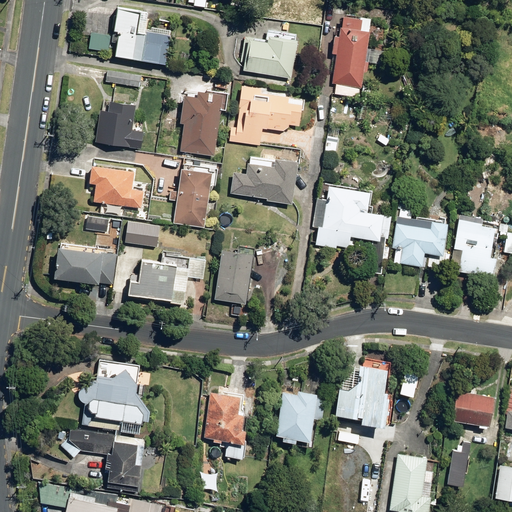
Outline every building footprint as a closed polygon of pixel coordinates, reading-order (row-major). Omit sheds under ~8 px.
[(139,6),(119,3),(113,39),(117,39),(115,52),(165,60),(170,32),(145,28),(145,29),(136,28),(139,6)] [(341,22),(333,81),(362,84),(370,26),(341,22)] [(91,30),(89,47),(108,50),(111,33),(91,30)] [(246,69),(291,77),(298,37),(269,31),(268,38),(251,35),(246,69)] [(106,80),(140,85),(140,84),(143,84),(145,74),(107,68),(106,80)] [(230,139),(260,143),(263,125),(284,128),(289,124),(289,122),(300,124),(302,101),(288,100),(289,94),(261,90),(261,85),(243,83),(237,126),(232,125),(230,139)] [(362,95),(370,96),(371,84),(363,84),(362,95)] [(180,149),(214,153),(223,91),(199,87),(198,94),(185,92),(181,120),(184,120),(180,149)] [(95,140),(141,146),(143,130),(132,128),(135,102),(108,98),(107,108),(99,107),(95,140)] [(339,117),(346,118),(348,105),(341,104),(339,117)] [(357,117),(366,118),(368,106),(359,104),(357,117)] [(507,137),(494,135),(491,150),(504,152),(507,137)] [(400,143),(389,143),(388,157),(399,157),(400,143)] [(267,198),(293,201),(298,158),(276,155),(275,163),(248,160),(246,171),(234,169),(231,191),(268,195),(267,198)] [(94,199),(141,206),(143,187),(132,186),(135,168),(91,162),(89,179),(97,180),(94,199)] [(174,221),(205,225),(212,169),(182,165),(174,221)] [(369,269),(381,271),(385,235),(387,235),(390,212),(369,209),(371,188),(329,182),(323,224),(319,223),(316,244),(336,247),(336,243),(348,245),(349,234),(374,237),(369,269)] [(431,266),(448,269),(451,249),(444,248),(448,219),(398,213),(394,242),(403,243),(400,261),(424,264),(426,250),(433,251),(431,266)] [(85,226),(107,229),(109,217),(87,214),(85,226)] [(459,269),(494,275),(499,242),(493,242),(496,222),(459,217),(455,246),(462,247),(459,269)] [(162,222),(129,218),(126,240),(160,245),(162,222)] [(499,233),(507,234),(508,223),(501,222),(499,233)] [(54,274),(112,282),(117,251),(58,243),(54,274)] [(215,297),(245,301),(253,250),(221,246),(215,297)] [(170,300),(183,301),(185,287),(173,286),(177,261),(142,256),(139,278),(131,277),(129,290),(170,296),(170,300)] [(361,437),(379,439),(387,367),(361,364),(358,387),(340,385),(336,414),(363,417),(361,437)] [(82,421),(140,430),(141,418),(147,419),(149,406),(136,388),(137,380),(126,365),(114,374),(97,372),(97,377),(91,376),(90,384),(87,384),(85,384),(84,385),(82,385),(81,386),(80,387),(80,388),(79,389),(79,391),(79,392),(79,393),(79,395),(80,396),(81,397),(82,398),(83,399),(85,399),(82,421)] [(283,390),(277,432),(310,437),(317,391),(298,388),(298,392),(283,390)] [(452,419),(490,424),(494,394),(456,389),(452,419)] [(225,454),(243,455),(246,425),(242,425),(244,411),(242,411),(244,393),(212,391),(210,418),(206,418),(205,436),(227,437),(225,454)] [(141,467),(134,465),(138,442),(115,439),(116,434),(71,427),(69,435),(61,444),(74,455),(81,448),(107,452),(105,466),(110,466),(107,485),(137,489),(141,467)] [(461,449),(469,450),(471,440),(463,439),(461,449)] [(463,484),(469,450),(461,449),(454,448),(448,482),(463,484)] [(398,511),(428,511),(431,495),(422,494),(427,456),(398,452),(391,508),(399,510),(398,511)] [(511,463),(502,462),(498,495),(511,497),(511,463)] [(160,511),(162,503),(130,496),(128,503),(110,499),(109,503),(74,496),(76,487),(39,480),(40,501),(67,505),(65,511),(160,511)]
